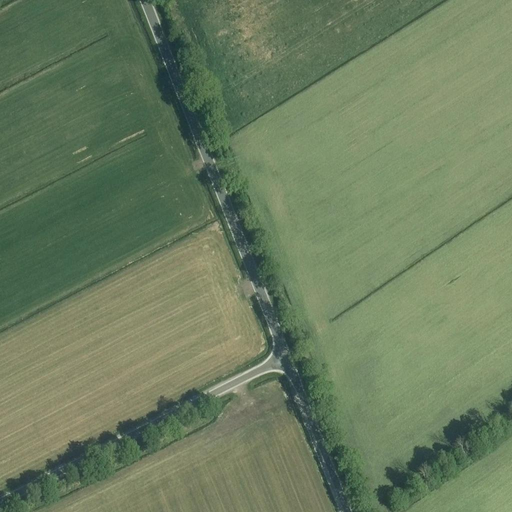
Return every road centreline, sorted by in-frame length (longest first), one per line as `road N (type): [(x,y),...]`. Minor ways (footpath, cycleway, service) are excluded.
road 1 (unclassified): [(286,358),(144,0)]
road 2 (unclassified): [(0,503),(286,358)]
road 3 (unclassified): [(347,511),(286,358)]
